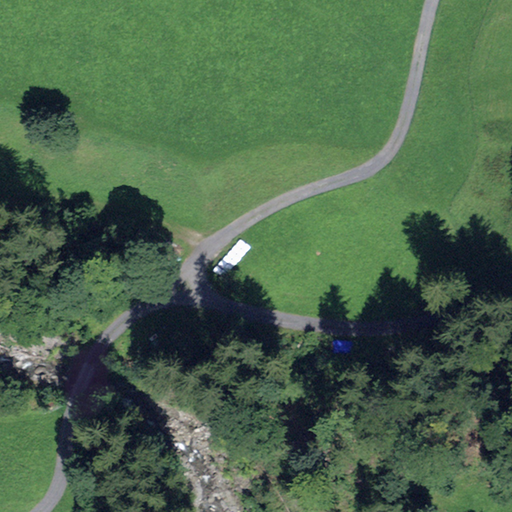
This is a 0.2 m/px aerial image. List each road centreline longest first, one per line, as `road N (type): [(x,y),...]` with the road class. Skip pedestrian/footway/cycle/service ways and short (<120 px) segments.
road 1 (track): [(39,511),(62,475),(73,409),(107,336),(236,227),(388,153),(406,118),(431,0)]
road 2 (track): [(164,285),(251,312),(354,328),(511,306)]
